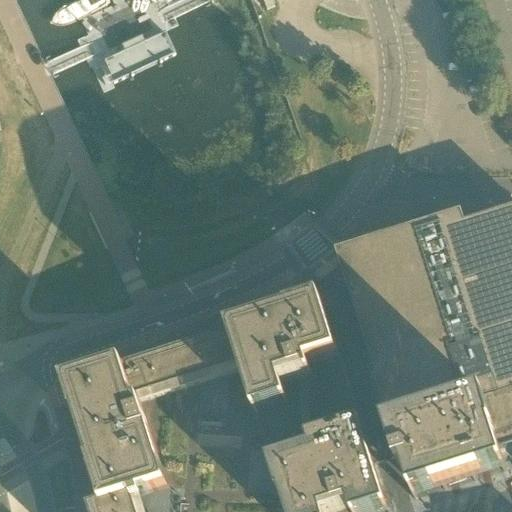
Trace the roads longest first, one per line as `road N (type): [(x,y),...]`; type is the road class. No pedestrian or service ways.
road 1 (unclassified): [(38,363),(161,322),(278,266),(332,228),(366,188)]
road 2 (unclassified): [(366,188),(392,102),(378,0)]
road 3 (unclassified): [(0,286),(66,143)]
road 4 (unclassified): [(366,188),(511,188)]
